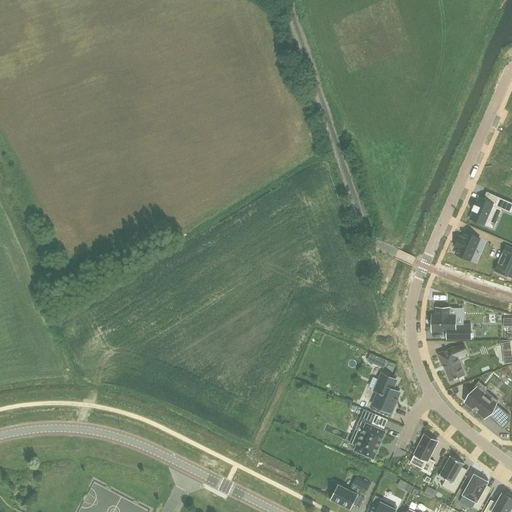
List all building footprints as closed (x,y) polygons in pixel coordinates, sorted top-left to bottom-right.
[(505,138),(501,146),(511,150),(511,126),(510,126),(507,132),(505,138)] [(488,174),(485,182),(499,188),(500,187),(505,174),(511,177),(511,160),(502,156),(499,162),(495,160),(493,163),(492,163),(487,174),(488,174)] [(473,211),(470,219),(484,225),(493,205),(502,209),(511,213),(511,212),(511,202),(488,192),(485,199),(483,199),(480,197),(476,205),(474,204),(471,210),(473,211)] [(458,248),(455,254),(470,260),(480,238),(465,232),(462,238),(460,237),(455,247),(458,248)] [(511,248),(508,246),(501,261),(511,266),(507,276),(511,278),(511,248)] [(432,315),(432,331),(451,331),(451,338),(471,338),(471,325),(464,325),(456,325),(456,315),(449,315),(449,308),(436,308),(436,315),(432,315)] [(511,318),(504,319),(503,327),(511,326),(511,318)] [(511,354),(510,342),(501,343),(504,364),(511,362),(511,354)] [(454,347),(437,353),(442,365),(443,364),(450,381),(452,384),(457,382),(456,379),(465,375),(457,357),(454,348),(454,347)] [(370,353),(367,361),(379,366),(382,368),(384,368),(387,361),(382,358),(370,353)] [(392,390),(396,381),(381,374),(375,390),(378,391),(373,405),(374,405),(371,410),(385,416),(387,411),(391,412),(400,393),(392,390)] [(470,397),(466,401),(486,417),(487,415),(492,419),(500,408),(495,404),(498,400),(487,391),(486,390),(483,395),(476,389),(470,397)] [(360,437),(354,435),(350,443),(356,446),(354,450),(367,456),(374,459),(385,431),(371,425),(375,415),(364,410),(360,421),(366,424),(360,437)] [(507,413),(498,424),(503,428),(509,421),(509,416),(507,413)] [(424,435),(413,456),(426,463),(423,469),(430,472),(435,462),(429,458),(438,441),(424,435)] [(451,456),(440,475),(446,478),(442,486),(455,493),(463,479),(457,476),(464,463),(451,456)] [(475,474),(463,495),(475,502),(473,506),(480,510),(487,498),(480,494),(489,479),(482,476),(481,477),(475,474)] [(333,493),(330,499),(351,509),(356,498),(363,501),(371,484),(356,477),(349,490),(338,485),(338,484),(337,485),(335,484),(331,492),(333,493)] [(407,484),(404,490),(410,493),(413,487),(407,484)] [(489,503),(484,511),(508,511),(511,506),(511,496),(506,493),(505,495),(503,493),(495,506),(489,503)] [(379,506),(375,511),(394,511),(397,507),(376,496),(373,503),(379,506)]
